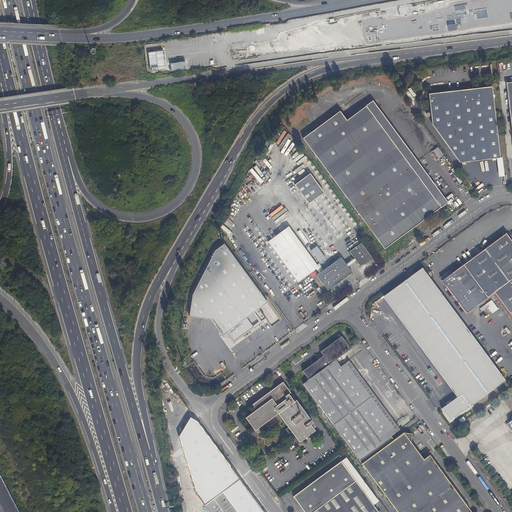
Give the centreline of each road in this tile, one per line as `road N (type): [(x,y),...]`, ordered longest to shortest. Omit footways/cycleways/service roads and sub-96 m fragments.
road 1 (motorway): [(146,511),(8,0)]
road 2 (motorway): [(9,86),(124,511)]
road 3 (motorway): [(167,262),(273,98),(314,73),(386,50)]
road 4 (motorway): [(146,452),(62,152)]
road 5 (motorway): [(126,87),(187,123),(197,157),(182,197),(150,218),(108,212),(92,202),(62,152)]
road 6 (primary): [(126,87),(386,50)]
road 7 (unclassified): [(498,511),(351,305)]
road 8 (primary): [(316,9),(131,38),(66,36)]
road 9 (motorway): [(0,298),(70,388),(114,511)]
road 10 (unknown): [(310,115),(372,89),(474,215)]
road 11 (unknown): [(511,215),(437,273),(464,316),(511,356)]
road 12 (motorway): [(146,452),(136,348),(167,262)]
road 13 (unclassified): [(351,305),(489,203),(511,200)]
road 14 (unclassified): [(202,409),(351,305)]
road 15 (unknown): [(308,335),(240,231),(249,206),(271,188)]
road 16 (motorway): [(202,409),(161,349),(167,262)]
road 17 (motorway): [(62,152),(28,13)]
road 18 (unclassified): [(278,511),(202,409)]
road 19 (primary): [(0,104),(126,87)]
road 20 (primary): [(386,50),(511,35)]
road 21 (motorway): [(9,86),(0,206)]
